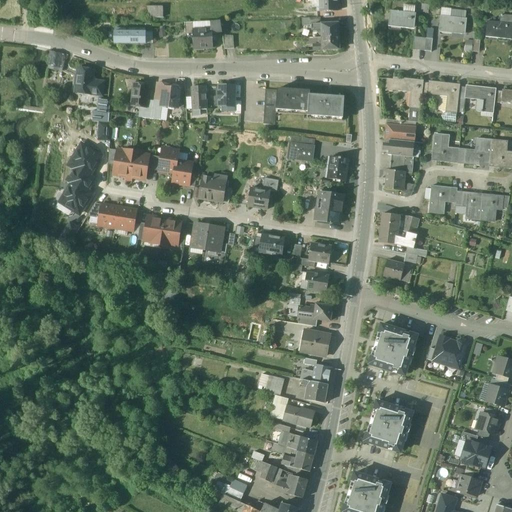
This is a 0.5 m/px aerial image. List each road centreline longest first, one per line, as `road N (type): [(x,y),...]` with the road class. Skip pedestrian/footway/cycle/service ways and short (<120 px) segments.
road 1 (residential): [(0,34),(151,70),(366,67)]
road 2 (residential): [(366,241),(148,201)]
road 3 (tertiary): [(312,511),(358,296)]
road 4 (residential): [(511,332),(498,327),(487,334),(358,296)]
road 5 (residential): [(371,195),(414,205),(429,172),(508,179)]
road 6 (residential): [(366,67),(511,76)]
road 7 (tertiary): [(371,195),(366,67)]
